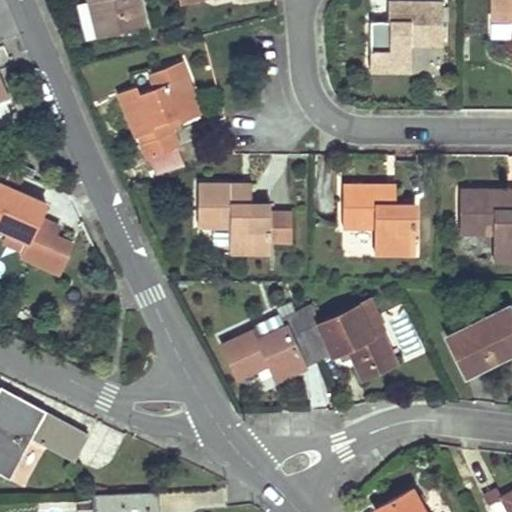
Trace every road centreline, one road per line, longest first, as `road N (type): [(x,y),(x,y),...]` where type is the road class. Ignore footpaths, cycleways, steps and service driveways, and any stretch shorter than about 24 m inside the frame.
road 1 (residential): [(184,378),(19,0)]
road 2 (residential): [(511,131),(341,125),(311,98),(297,0)]
road 3 (residential): [(511,428),(405,420),(340,447)]
road 4 (residential): [(0,347),(123,403)]
